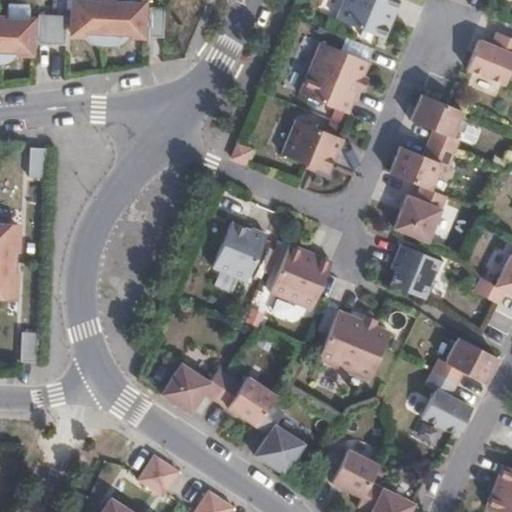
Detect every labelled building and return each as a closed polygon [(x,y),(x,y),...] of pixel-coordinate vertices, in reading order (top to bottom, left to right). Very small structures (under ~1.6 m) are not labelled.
[(137,29),(138,27),(138,0),(67,0),(67,30),(81,30),(89,41),(100,44),(111,41),(119,36),(123,31),(137,29)] [(393,11),(366,0),(340,0),(335,16),(382,36),(393,11)] [(62,42),(62,13),(34,12),(33,41),(62,42)] [(27,51),(28,17),(0,15),(0,59),(6,57),(12,50),(27,51)] [(345,111),(355,87),(360,75),(366,60),(319,40),(297,92),(345,111)] [(481,49),(473,45),(465,66),(503,83),(511,61),(481,49)] [(360,75),(355,87),(361,89),(366,77),(360,75)] [(462,109),(450,104),(419,93),(409,118),(432,128),(427,141),(451,151),(457,137),(451,134),(462,109)] [(335,153),(340,137),(295,117),(280,152),(325,171),(333,151),(335,153)] [(398,144),(387,171),(419,184),(428,188),(439,161),(446,164),(451,151),(427,141),(422,153),(398,144)] [(44,145),(29,144),(25,145),(25,174),(42,174),(44,145)] [(405,194),(392,227),(426,241),(444,194),(428,188),(419,184),(414,197),(405,194)] [(0,296),(13,297),(15,221),(0,220),(0,296)] [(263,232),(248,226),(247,229),(227,220),(208,265),(243,279),(263,232)] [(327,265),(329,260),(287,242),(266,290),(308,308),(327,265)] [(394,270),(388,283),(421,297),(438,259),(398,243),(388,267),(394,270)] [(472,289),(495,302),(502,289),(511,294),(511,255),(507,253),(492,282),(479,276),(472,289)] [(373,324),(361,319),(337,308),(315,356),(366,379),(388,331),(373,324)] [(364,314),(361,319),(373,324),(376,319),(364,314)] [(35,359),(36,330),(18,330),(18,359),(35,359)] [(495,357),(454,336),(444,360),(437,357),(430,370),(453,382),(459,370),(482,382),(495,357)] [(157,392),(187,411),(200,390),(206,381),(177,362),(157,392)] [(200,390),(212,398),(226,376),(214,367),(206,381),(200,390)] [(453,382),(430,370),(423,383),(433,388),(419,415),(456,434),(470,406),(447,394),(453,382)] [(254,424),(268,402),(274,393),(243,374),(237,383),(226,376),(212,398),(254,424)] [(252,453),(282,473),(302,441),(272,422),(280,409),(268,402),(254,424),(265,431),(252,453)] [(327,482),(358,498),(366,482),(374,465),(330,444),(319,467),(331,474),(327,482)] [(159,494),(175,468),(149,451),(134,477),(159,494)] [(97,478),(114,482),(119,465),(102,461),(97,478)] [(483,506),(499,511),(511,511),(511,468),(500,464),(483,506)] [(405,511),(409,504),(366,482),(358,498),(355,506),(364,511),(405,511)] [(225,511),(230,505),(205,488),(189,511),(225,511)] [(133,511),(107,495),(96,511),(133,511)]
